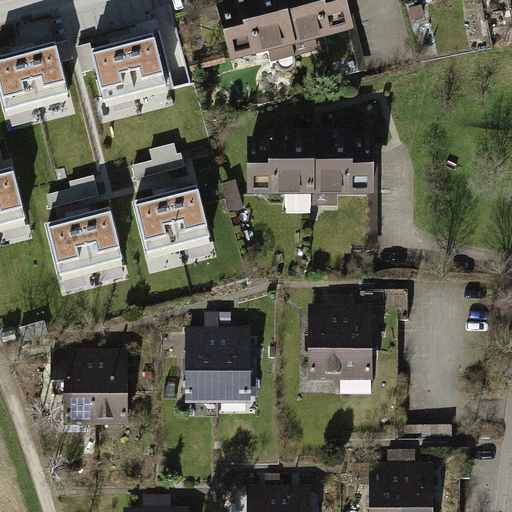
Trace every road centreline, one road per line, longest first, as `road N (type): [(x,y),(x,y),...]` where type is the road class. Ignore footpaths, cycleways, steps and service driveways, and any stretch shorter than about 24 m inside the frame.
road 1 (residential): [(511,448),(436,407),(431,294)]
road 2 (residential): [(511,264),(406,232),(402,151)]
road 3 (unknown): [(40,4),(110,163)]
road 4 (unknown): [(110,163),(163,315)]
road 5 (track): [(0,361),(49,511)]
road 6 (unknown): [(0,228),(110,163)]
